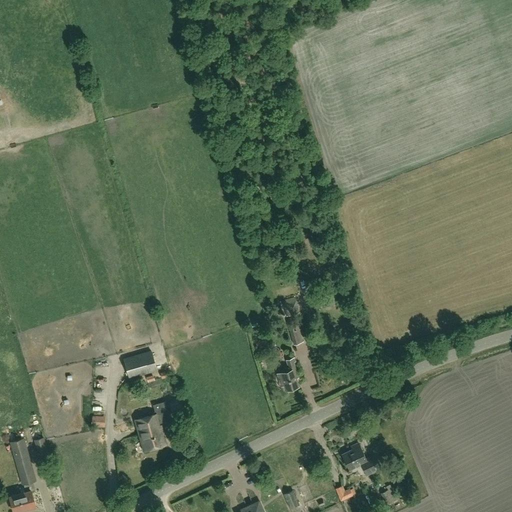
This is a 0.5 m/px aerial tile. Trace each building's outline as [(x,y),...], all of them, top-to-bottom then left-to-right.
[(325,307),(336,304),(333,294),(322,296),(325,307)] [(287,316),(300,312),(295,298),(283,302),(287,316)] [(293,345),(302,342),(298,328),(289,331),(293,345)] [(130,378),(156,370),(151,351),(124,358),(130,378)] [(285,390),(299,386),(295,375),(297,375),(293,362),(295,362),(294,358),(286,360),(289,370),(280,373),(285,390)] [(162,380),(169,378),(167,370),(159,373),(162,380)] [(161,433),(159,423),(171,420),(165,401),(153,405),(155,414),(137,419),(145,450),(167,444),(163,432),(161,433)] [(104,427),(106,416),(92,415),(91,426),(104,427)] [(22,484),(36,480),(24,438),(10,442),(22,484)] [(41,462),(50,460),(43,438),(35,440),(41,462)] [(366,459),(358,443),(351,446),(352,449),(342,454),(349,469),(361,463),(366,474),(381,468),(375,455),(366,459)] [(14,511),(15,511),(35,506),(31,490),(33,490),(31,484),(25,486),(26,491),(10,496),(14,511)] [(386,505),(397,500),(390,484),(386,486),(387,490),(380,493),(386,505)] [(344,491),(342,486),(336,489),(341,499),(352,495),(354,493),(352,488),(349,489),(344,491)] [(290,508),(299,504),(293,490),(284,494),(290,508)] [(261,511),(258,503),(242,510),(242,511),(261,511)]
